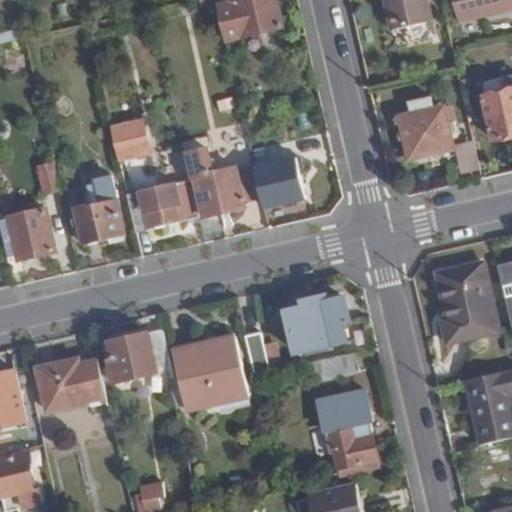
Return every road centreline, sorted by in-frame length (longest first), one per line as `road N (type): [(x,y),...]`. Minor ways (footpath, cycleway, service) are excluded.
road 1 (residential): [(378,236),(0,322)]
road 2 (residential): [(441,511),(378,236)]
road 3 (residential): [(378,236),(323,0)]
road 4 (residential): [(511,206),(378,236)]
